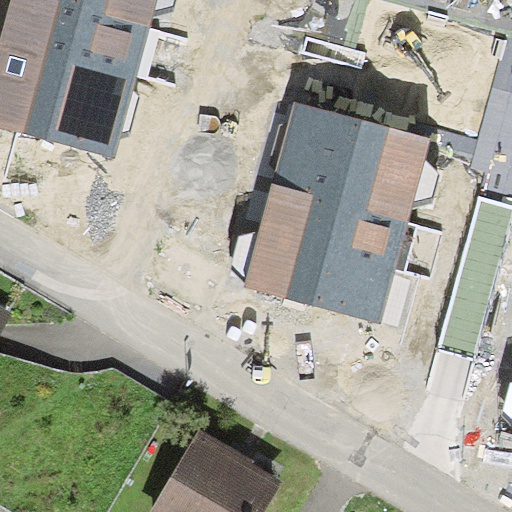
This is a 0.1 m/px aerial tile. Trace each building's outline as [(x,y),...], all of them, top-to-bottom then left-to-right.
[(12,0),(4,28),(0,29),(0,127),(117,158),(145,52),(156,10),(177,6),(178,0),(12,0)] [(294,103),(259,232),(242,236),(233,264),(246,278),(244,287),(382,324),(416,202),(434,198),(441,174),(428,159),(433,141),(342,116),(294,103)] [(511,211),(482,203),(442,344),(475,354),(511,220),(511,211)] [(0,335),(12,316),(0,309),(0,335)] [(511,382),(511,383),(503,411),(511,420),(511,382)] [(264,511),(281,484),(203,437),(157,511),(264,511)]
